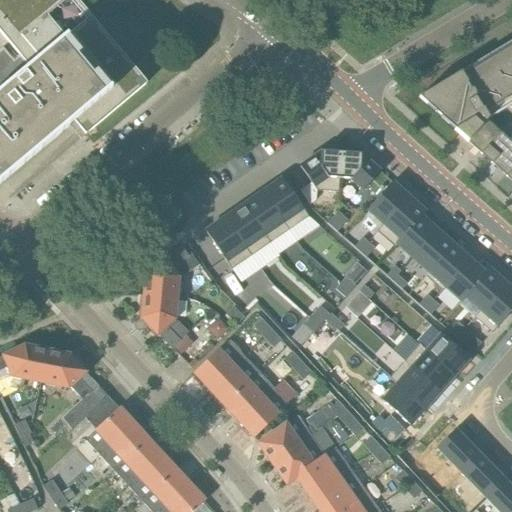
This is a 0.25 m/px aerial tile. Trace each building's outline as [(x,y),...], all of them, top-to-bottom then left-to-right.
[(0,185),(74,123),(84,134),(85,133),(83,130),(141,81),(143,84),(145,83),(75,0),(0,0),(0,34),(9,45),(0,52),(0,185)] [(511,41),(484,59),(419,98),(455,131),(468,143),(481,154),(500,133),(487,121),(511,105),(511,41)] [(511,170),(511,143),(500,133),(481,154),(492,165),(493,164),(506,177),(511,170)] [(311,183),(300,191),(309,205),(315,201),(317,191),(338,193),(339,179),(341,153),(323,152),(321,152),(300,167),(311,183)] [(341,153),(339,179),(351,180),(364,191),(380,172),(361,155),(341,153)] [(282,179),(263,192),(289,230),(308,217),(282,179)] [(392,183),(368,210),(384,225),(385,225),(409,198),(392,183)] [(263,192),(244,205),(270,243),(289,230),(263,192)] [(384,225),(377,232),(395,247),(397,245),(397,244),(421,217),(422,218),(426,213),(409,198),(385,225),(384,225)] [(244,205),(226,218),(252,256),(270,243),(244,205)] [(338,212),(327,224),(337,233),(348,221),(338,212)] [(421,217),(397,244),(397,245),(413,258),(437,231),(422,218),(421,217)] [(226,218),(206,232),(232,270),(252,256),(226,218)] [(437,231),(413,258),(428,272),(429,273),(453,246),(437,231)] [(363,238),(354,248),(360,253),(369,244),(363,238)] [(369,244),(360,253),(366,259),(375,249),(369,244)] [(428,272),(425,276),(442,291),(446,288),(445,287),(469,260),(453,246),(429,273),(428,272)] [(147,273),(145,296),(176,298),(177,278),(194,266),(182,249),(147,273)] [(469,260),(445,287),(446,288),(462,302),(466,298),(465,297),(486,274),(485,274),(469,260)] [(345,278),(354,285),(365,272),(356,264),(345,277),(345,278)] [(394,266),(386,276),(392,281),(397,276),(400,272),(394,266)] [(486,274),(465,297),(466,298),(481,311),(506,284),(489,269),(485,274),(486,274)] [(397,276),(392,281),(401,290),(407,284),(397,276)] [(345,278),(340,284),(350,292),(355,286),(354,285),(345,278)] [(340,284),(335,290),(344,298),(350,292),(340,284)] [(481,311),(474,318),(492,334),(511,310),(511,290),(506,284),(481,311)] [(364,286),(359,292),(368,300),(373,295),(364,286)] [(371,303),(368,300),(359,292),(345,308),(357,319),(371,303)] [(176,298),(145,296),(143,319),(173,350),(181,342),(179,341),(187,333),(174,319),(176,298)] [(427,296),(419,305),(424,310),(433,301),(427,296)] [(433,301),(424,310),(430,315),(439,306),(433,301)] [(236,326),(244,318),(234,307),(226,315),(236,326)] [(320,307),(309,319),(319,328),(320,326),(325,320),(329,316),(320,307)] [(329,316),(325,320),(335,329),(338,332),(344,326),(331,314),(329,316)] [(228,329),(218,318),(206,329),(217,340),(228,329)] [(309,319),(304,325),(313,334),(319,328),(309,319)] [(264,339),(272,331),(263,321),(254,328),(264,339)] [(458,323),(450,333),(456,338),(464,328),(458,323)] [(313,334),(303,325),(292,338),(302,346),(313,334)] [(464,328),(456,338),(461,343),(469,333),(464,328)] [(282,341),(272,331),(264,339),(273,349),(282,341)] [(427,351),(426,352),(453,376),(468,360),(441,335),(427,351)] [(181,342),(173,349),(179,355),(187,348),(181,342)] [(196,375),(211,391),(245,359),(230,343),(196,375)] [(420,345),(405,362),(439,392),(453,376),(426,352),(427,351),(420,345)] [(13,374),(41,381),(48,352),(25,347),(0,358),(0,371),(10,367),(13,374)] [(71,356),(48,352),(41,381),(69,388),(78,380),(90,394),(63,419),(73,430),(85,418),(108,397),(71,356)] [(294,371),(302,363),(292,353),(284,360),(294,371)] [(245,359),(211,391),(225,406),(260,374),(245,359)] [(405,362),(390,379),(397,385),(398,384),(425,409),(439,392),(405,362)] [(311,374),(302,363),(294,371),(303,381),(311,374)] [(260,374),(225,406),(239,422),(274,389),(260,374)] [(279,388),(294,398),(300,389),(285,379),(279,388)] [(397,385),(382,401),(410,425),(425,409),(398,384),(397,385)] [(274,389),(239,422),(254,438),(289,406),(274,389)] [(85,418),(97,430),(86,441),(93,449),(127,417),(108,397),(85,418)] [(273,463),(315,434),(315,432),(337,418),(347,411),(338,402),(330,409),(328,406),(306,420),(310,427),(306,429),(298,417),(260,444),(273,463)] [(30,415),(26,406),(17,410),(21,419),(30,415)] [(347,411),(337,418),(349,430),(357,423),(347,411)] [(391,445),(405,431),(390,416),(376,430),(391,445)] [(127,417),(93,449),(110,468),(144,436),(127,417)] [(32,463),(39,460),(27,436),(31,434),(25,421),(13,426),(32,463)] [(355,437),(363,430),(357,423),(349,430),(355,437)] [(322,429),(315,434),(273,463),(287,484),(297,477),(336,450),(322,429)] [(437,448),(462,473),(480,456),(455,431),(437,448)] [(144,436),(110,468),(128,486),(162,455),(144,436)] [(372,455),(380,448),(371,437),(363,445),(372,455)] [(390,458),(380,448),(372,455),(382,465),(390,458)] [(337,449),(336,450),(297,477),(311,497),(351,469),(337,449)] [(162,455),(128,486),(145,505),(179,473),(162,455)] [(504,481),(480,456),(462,473),(486,498),(504,481)] [(351,469),(311,497),(321,511),(330,511),(364,488),(351,469)] [(404,489),(412,482),(403,472),(395,479),(404,489)] [(145,505),(150,511),(175,511),(197,492),(179,473),(145,505)] [(61,494),(52,481),(43,487),(59,511),(68,504),(67,502),(61,494)] [(511,511),(511,489),(504,481),(486,498),(499,511),(511,511)] [(422,492),(412,482),(404,489),(414,500),(422,492)] [(69,488),(61,494),(67,502),(75,497),(69,488)] [(364,488),(330,511),(371,511),(378,508),(364,488)] [(214,511),(197,492),(175,511),(214,511)] [(7,497),(11,509),(20,505),(15,494),(7,497)] [(33,500),(20,505),(22,511),(31,511),(37,510),(33,500)]
